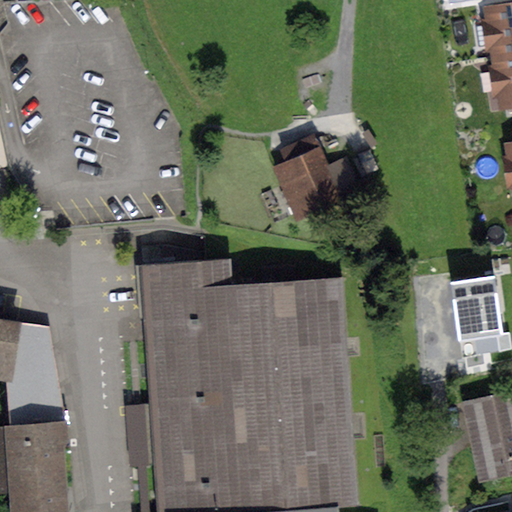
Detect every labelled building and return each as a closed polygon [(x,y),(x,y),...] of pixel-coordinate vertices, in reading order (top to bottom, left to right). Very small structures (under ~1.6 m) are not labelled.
[(511,11),(485,17),(503,116),(511,114),(511,11)] [(287,173),(277,177),(301,229),(339,211),(334,201),(355,191),(345,169),(329,176),(316,147),(282,162),(287,173)] [(236,269),(145,273),(156,511),(340,511),(340,510),(357,509),(346,281),(237,286),(236,269)] [(494,275),(451,281),(454,301),(458,338),(501,333),(494,275)] [(0,379),(9,381),(18,330),(0,327),(0,379)] [(511,391),(469,400),(477,437),(486,479),(511,473),(511,391)] [(8,511),(67,511),(65,429),(6,431),(8,511)]
